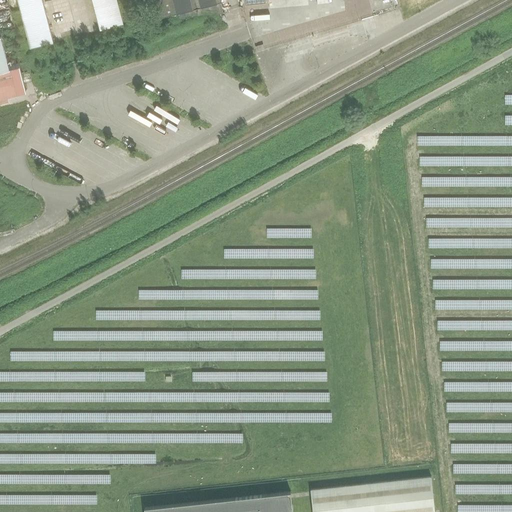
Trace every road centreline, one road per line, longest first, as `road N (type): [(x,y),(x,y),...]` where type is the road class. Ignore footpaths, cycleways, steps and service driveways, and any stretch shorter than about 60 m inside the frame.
road 1 (unclassified): [(0,332),(511,52)]
road 2 (unclassified): [(6,170),(40,112),(60,98),(346,0)]
road 3 (unclassified): [(60,196),(117,187),(384,39)]
